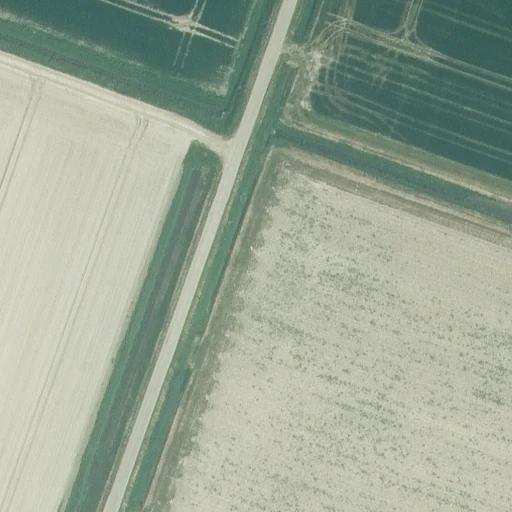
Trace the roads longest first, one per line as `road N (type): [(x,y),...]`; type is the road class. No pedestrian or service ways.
road 1 (unclassified): [(108,511),(288,0)]
road 2 (track): [(235,151),(0,61)]
